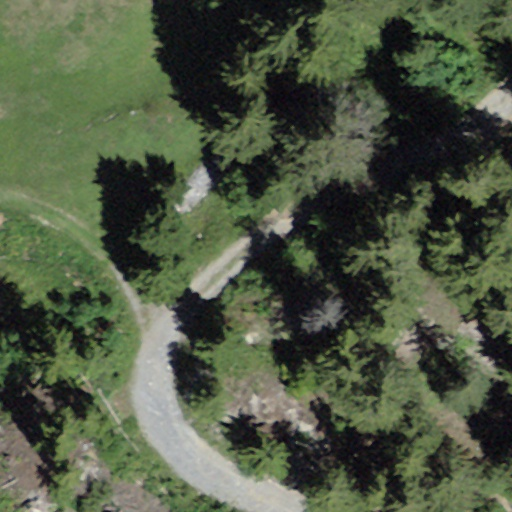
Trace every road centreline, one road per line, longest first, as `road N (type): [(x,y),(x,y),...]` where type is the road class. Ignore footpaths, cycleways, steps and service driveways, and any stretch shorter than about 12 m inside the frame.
road 1 (track): [(263,511),(245,506),(175,428),(156,344),(185,296),(300,206),(511,72)]
road 2 (track): [(0,196),(105,256),(156,344)]
